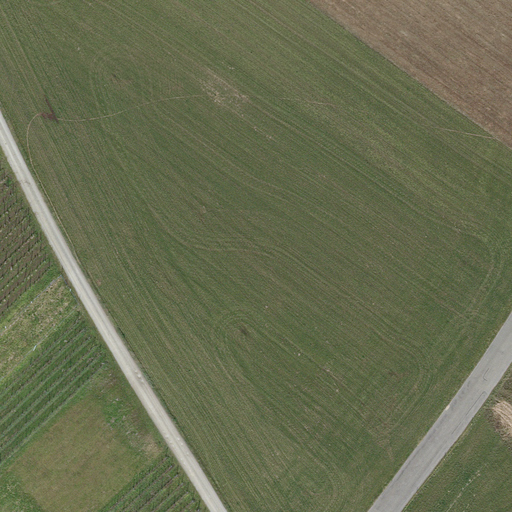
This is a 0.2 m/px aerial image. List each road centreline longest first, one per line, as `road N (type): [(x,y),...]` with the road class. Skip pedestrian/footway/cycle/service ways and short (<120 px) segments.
road 1 (track): [(0,122),(134,377),(220,511)]
road 2 (tertiary): [(383,511),(511,339)]
